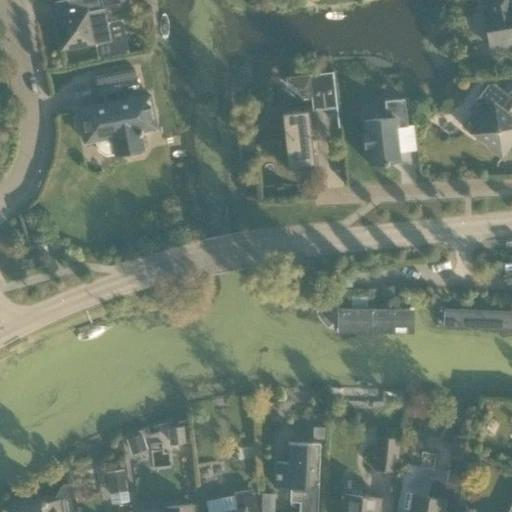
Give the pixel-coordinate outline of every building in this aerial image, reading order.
[(100,8),(98,0),(61,0),(54,1),(57,16),(54,16),(61,50),(111,40),(104,8),(100,8)] [(506,42),(510,41),(511,40),(511,0),(486,0),(488,13),(483,14),(489,48),(506,45),(506,42)] [(124,87),(138,84),(135,69),(95,77),(100,104),(79,108),(85,142),(96,140),(98,149),(106,154),(115,153),(116,154),(138,149),(142,143),(140,134),(142,134),(142,130),(156,128),(150,94),(126,99),(124,87)] [(309,74),(312,110),(337,108),(333,72),(309,74)] [(502,158),(511,144),(511,143),(510,143),(511,140),(511,116),(507,113),(511,105),(511,96),(493,83),(488,84),(476,100),(478,102),(461,125),(488,145),(487,147),(502,158)] [(408,126),(404,98),(385,101),(386,118),(364,120),(366,134),(363,134),(365,146),(367,146),(369,164),(399,160),(396,128),(408,126)] [(309,110),(282,113),(288,167),(315,164),(309,110)] [(343,276),(332,276),(332,286),(343,286),(343,276)] [(366,292),(352,293),(352,302),(366,302),(366,292)] [(511,329),(511,311),(437,310),(437,328),(511,329)] [(414,334),(414,314),(336,314),(336,334),(414,334)] [(185,443),(183,427),(167,429),(169,445),(185,443)] [(324,427),(313,427),(313,438),(324,439),(324,427)] [(147,450),(142,434),(127,440),(132,455),(147,450)] [(452,444),(467,447),(469,437),(454,434),(452,444)] [(376,436),(373,469),(396,471),(399,438),(376,436)] [(298,511),(317,511),(320,443),(288,442),(287,461),(277,461),(276,487),(290,488),(290,501),(299,502),(298,511)] [(446,481),(431,478),(428,496),(414,493),(414,494),(406,492),(403,508),(411,509),(410,511),(456,511),(466,460),(450,457),(446,481)] [(127,490),(124,469),(107,471),(110,493),(127,490)] [(71,511),(68,484),(62,484),(54,497),(55,501),(16,507),(16,511),(71,511)] [(257,511),(254,488),(234,492),(237,509),(219,511),(257,511)] [(274,511),(275,493),(262,493),(261,511),(274,511)] [(378,511),(380,498),(343,493),(341,511),(378,511)] [(193,511),(192,503),(166,506),(166,511),(193,511)]
